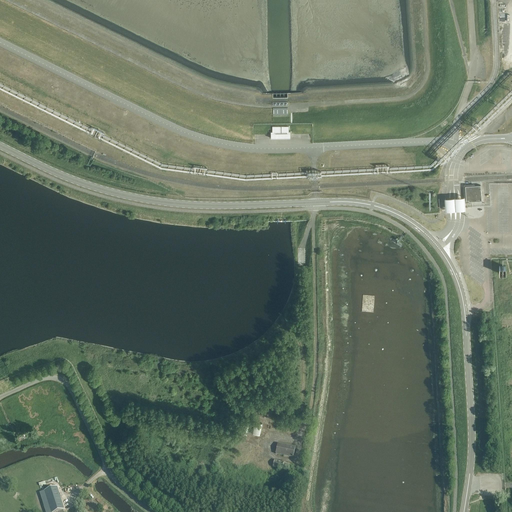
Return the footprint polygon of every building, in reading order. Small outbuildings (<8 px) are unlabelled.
[(272,132),(271,132),(271,134),(271,137),(271,138),(290,139),(290,138),(290,134),(290,132),(289,132),(288,126),(272,127),(272,129),(272,130),(272,132)] [(468,200),(468,202),(481,201),(480,185),(465,186),(466,200),(468,200)] [(254,422),(252,433),(260,435),(262,423),(254,422)] [(276,454),(293,458),(295,448),(278,444),(276,454)] [(290,465),(274,461),(273,467),(288,470),(290,465)] [(58,511),(64,510),(57,487),(44,491),(50,511),(58,511)]
